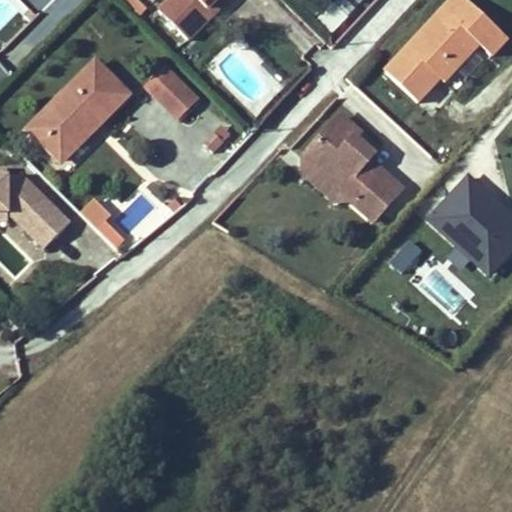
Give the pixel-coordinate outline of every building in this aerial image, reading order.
[(18,0),(0,0),(0,31),(26,8),(18,0)] [(171,0),(158,12),(186,42),(213,15),(207,10),(217,0),(171,0)] [(217,0),(207,10),(213,15),(228,0),(217,0)] [(451,68),(455,72),(478,46),(490,57),(506,40),(463,0),(453,0),(385,73),(418,104),(440,80),(451,68)] [(102,124),(129,98),(95,63),(27,130),(59,163),(99,122),(102,124)] [(440,80),(445,84),(455,72),(451,68),(440,80)] [(177,121),(199,99),(174,74),(152,96),(177,121)] [(380,176),(368,166),(375,158),(356,141),(360,135),(341,119),(304,160),(337,188),(338,199),(350,199),(375,221),(403,189),(383,172),(380,176)] [(201,142),(210,153),(230,137),(221,126),(201,142)] [(356,141),(375,158),(380,152),(360,135),(356,141)] [(307,179),(335,203),(338,199),(337,188),(304,160),(307,179)] [(425,220),(487,279),(511,253),(511,212),(470,173),(425,220)] [(127,240),(92,200),(78,212),(114,252),(127,240)] [(0,226),(10,218),(0,207),(0,226)] [(407,239),(389,263),(402,273),(420,249),(407,239)]
